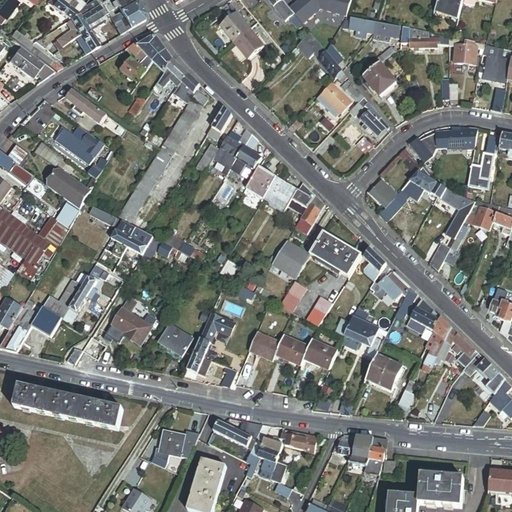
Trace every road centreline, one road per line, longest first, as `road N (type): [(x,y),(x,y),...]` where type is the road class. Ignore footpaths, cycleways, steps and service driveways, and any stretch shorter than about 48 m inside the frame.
road 1 (residential): [(0,358),(339,429),(511,447)]
road 2 (residential): [(163,23),(343,202)]
road 3 (residential): [(343,202),(511,365)]
road 4 (residential): [(343,202),(426,124),(452,117),(511,126)]
road 5 (residential): [(163,23),(32,101),(0,134)]
